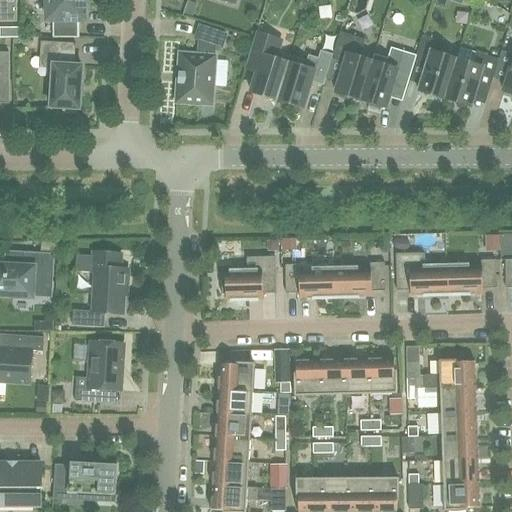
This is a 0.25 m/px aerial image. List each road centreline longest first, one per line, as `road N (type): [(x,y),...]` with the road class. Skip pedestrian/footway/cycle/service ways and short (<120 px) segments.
road 1 (residential): [(169,327),(511,323)]
road 2 (tertiary): [(178,156),(511,156)]
road 3 (tertiary): [(169,327),(178,156)]
road 4 (residential): [(163,429),(0,428)]
road 5 (residential): [(127,157),(134,0)]
road 6 (residential): [(127,157),(0,159)]
